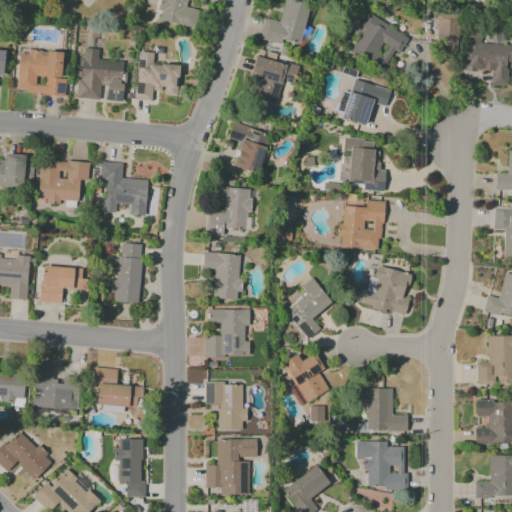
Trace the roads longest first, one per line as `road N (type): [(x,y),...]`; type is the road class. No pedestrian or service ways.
road 1 (residential): [(173,511),(171,235),(188,140),(219,71),(233,0)]
road 2 (residential): [(466,118),(454,275),(439,347),(439,511)]
road 3 (residential): [(0,123),(188,140)]
road 4 (residential): [(173,342),(0,328)]
